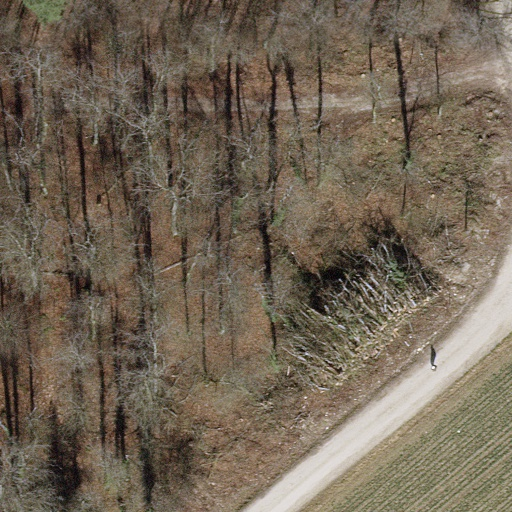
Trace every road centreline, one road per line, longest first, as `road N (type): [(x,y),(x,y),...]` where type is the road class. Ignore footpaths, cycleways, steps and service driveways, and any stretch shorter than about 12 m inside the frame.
road 1 (track): [(511,59),(302,94),(0,84)]
road 2 (track): [(283,511),(511,315)]
